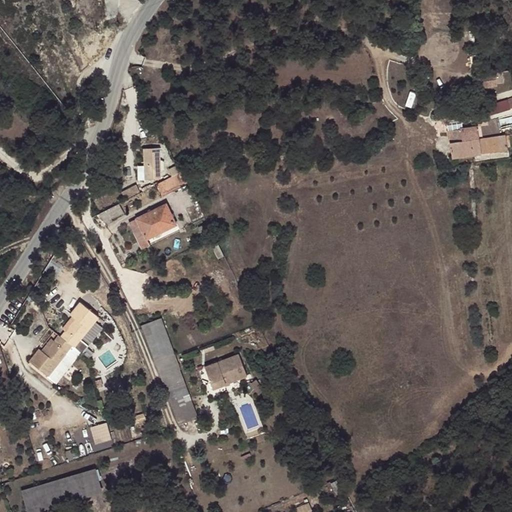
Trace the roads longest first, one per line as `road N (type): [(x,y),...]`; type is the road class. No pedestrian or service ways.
road 1 (unclassified): [(0,302),(95,133),(140,18)]
road 2 (unknown): [(0,324),(27,374),(83,421)]
